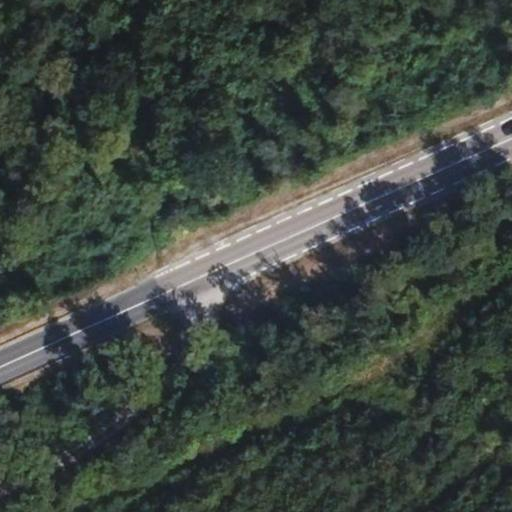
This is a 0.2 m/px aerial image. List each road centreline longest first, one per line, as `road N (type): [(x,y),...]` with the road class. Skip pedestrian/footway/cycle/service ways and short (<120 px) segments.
road 1 (primary): [(0,370),(511,143)]
road 2 (track): [(91,511),(384,363),(511,273)]
